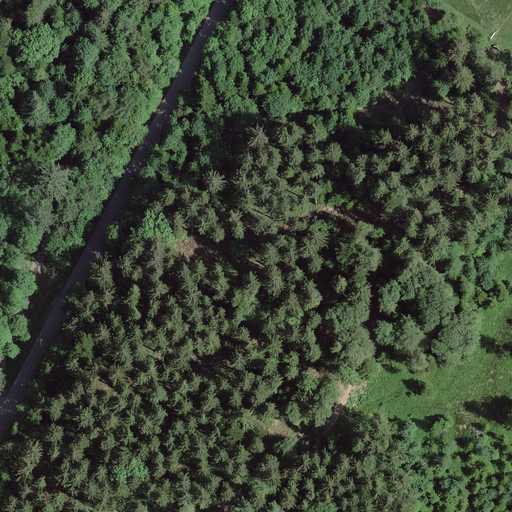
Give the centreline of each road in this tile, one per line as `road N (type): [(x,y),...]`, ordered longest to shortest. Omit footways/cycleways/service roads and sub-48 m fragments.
road 1 (unclassified): [(0,433),(223,0)]
road 2 (track): [(0,110),(66,151),(35,281),(0,366)]
